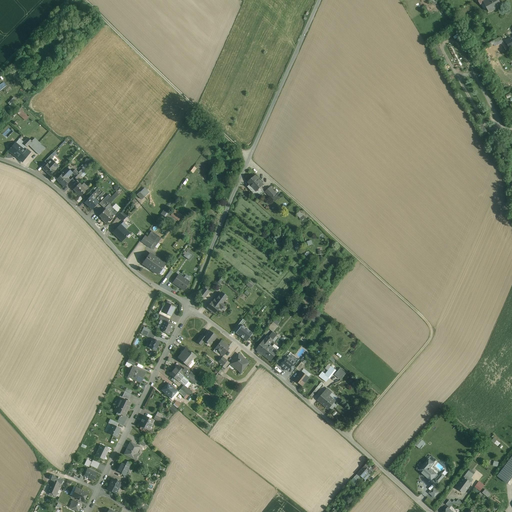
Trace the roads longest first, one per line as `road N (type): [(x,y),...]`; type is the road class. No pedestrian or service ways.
road 1 (track): [(345,436),(437,331),(249,158)]
road 2 (residential): [(188,305),(319,0)]
road 3 (unclassified): [(188,305),(430,511)]
road 4 (residential): [(188,305),(145,281),(49,182),(0,159)]
road 5 (residential): [(87,511),(188,305)]
road 6 (track): [(84,0),(249,158)]
